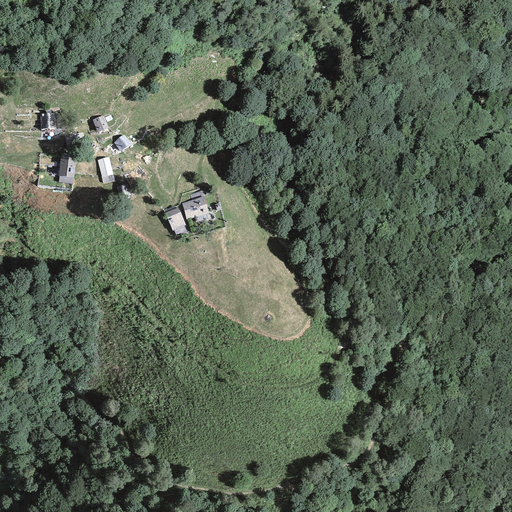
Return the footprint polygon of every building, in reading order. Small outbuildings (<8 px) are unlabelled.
[(55,115),(40,115),(40,134),(55,134),(55,115)] [(104,116),(92,122),(98,137),(110,132),(104,116)] [(76,157),(61,155),(58,183),(74,184),(76,157)] [(113,159),(97,162),(102,185),(118,182),(113,159)] [(140,175),(127,179),(131,194),(145,190),(140,175)] [(127,186),(117,187),(119,200),(129,199),(127,186)] [(204,199),(183,204),(187,221),(208,216),(204,199)] [(179,209),(164,215),(172,233),(187,227),(179,209)]
